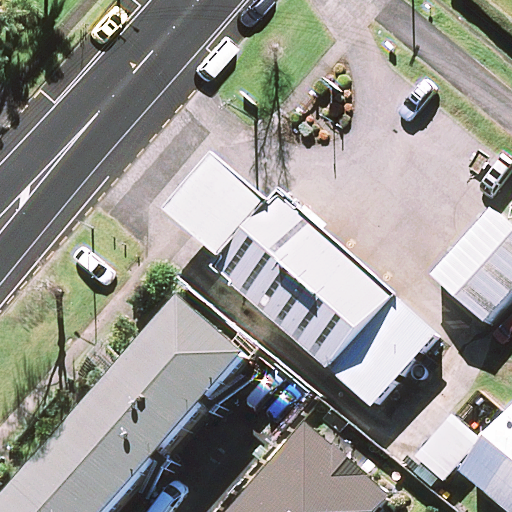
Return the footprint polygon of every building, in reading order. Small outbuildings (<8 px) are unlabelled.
[(449,338),(291,200),(223,277),(381,415),(449,338)] [(511,312),(511,224),(499,214),(439,282),(495,331),(511,312)] [(194,285),(0,500),(0,511),(117,511),(265,348),(194,285)] [(511,424),(472,470),(511,505),(511,424)] [(408,511),(410,510),(317,428),(243,511),(408,511)]
